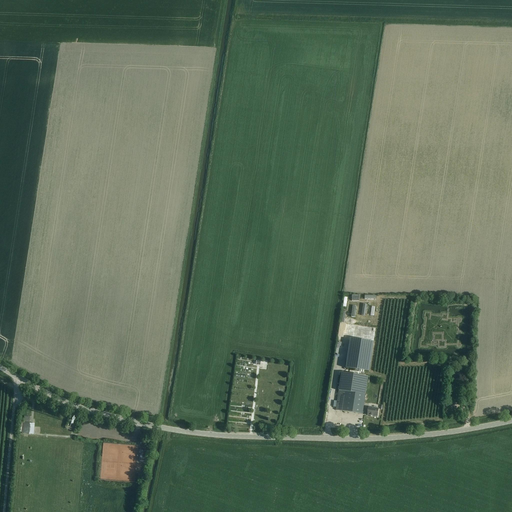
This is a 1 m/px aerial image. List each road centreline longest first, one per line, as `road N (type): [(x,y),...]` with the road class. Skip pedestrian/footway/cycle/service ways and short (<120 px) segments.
road 1 (tertiary): [(511,420),(437,434),(235,437),(72,405),(17,376)]
road 2 (unclassified): [(17,376),(4,511)]
